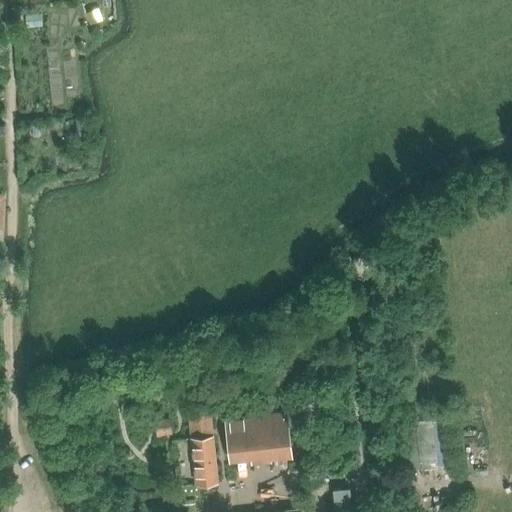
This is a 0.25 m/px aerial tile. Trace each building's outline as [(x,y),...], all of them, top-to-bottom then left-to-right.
[(98,8),(86,12),(91,24),(102,19),(98,8)] [(351,258),(354,277),(382,273),(380,255),(351,258)] [(188,411),(196,484),(218,482),(210,409),(188,411)] [(226,419),(231,460),(291,454),(287,413),(226,419)] [(154,420),(157,437),(173,434),(170,418),(154,420)] [(350,506),(349,487),(332,489),(334,508),(350,506)]
